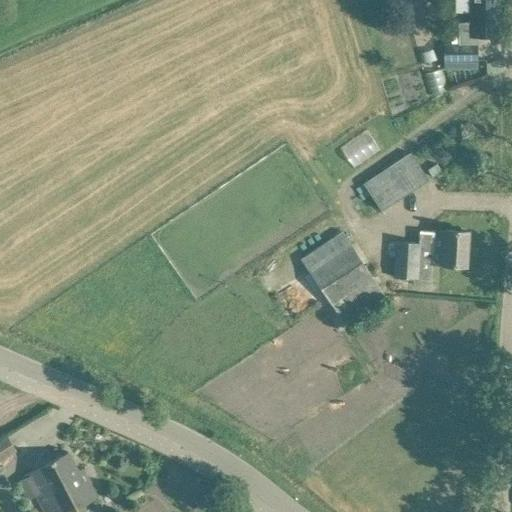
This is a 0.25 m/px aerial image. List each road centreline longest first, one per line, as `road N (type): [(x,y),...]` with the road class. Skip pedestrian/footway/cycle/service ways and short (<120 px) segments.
road 1 (unclassified): [(282,511),(210,457),(0,360)]
road 2 (unclassified): [(501,511),(511,319)]
